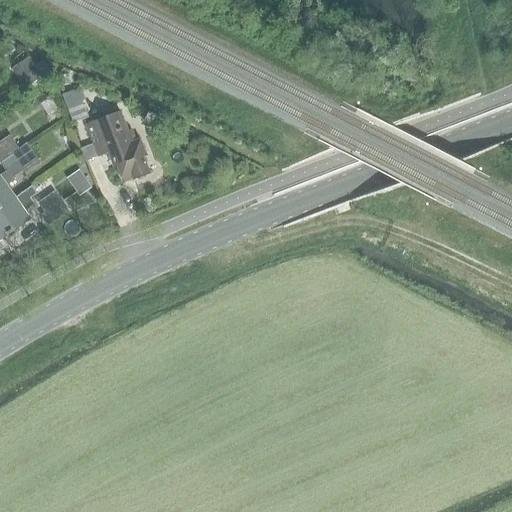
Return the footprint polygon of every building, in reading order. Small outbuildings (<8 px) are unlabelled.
[(61,94),(72,124),(87,119),(80,100),(82,99),(78,88),(61,94)] [(133,181),(149,175),(143,160),(147,158),(140,140),(135,142),(131,131),(127,132),(120,111),(85,124),(97,158),(108,154),(113,169),(118,167),(124,182),(133,179),(133,181)] [(0,141),(0,161),(19,148),(18,148),(9,135),(0,141)] [(0,176),(0,209),(14,199),(13,198),(4,185),(38,161),(25,143),(18,148),(19,148),(0,161),(0,164),(5,172),(0,176)] [(30,186),(13,198),(14,199),(0,209),(0,240),(29,220),(23,212),(34,205),(29,198),(35,194),(30,186)] [(39,215),(47,225),(67,211),(53,191),(37,203),(43,212),(39,215)] [(299,287),(337,256),(323,239),(285,270),(299,287)] [(280,498),(332,481),(329,471),(286,485),(283,474),(264,480),(268,493),(277,490),(280,498)] [(43,511),(22,479),(1,493),(13,511),(43,511)]
